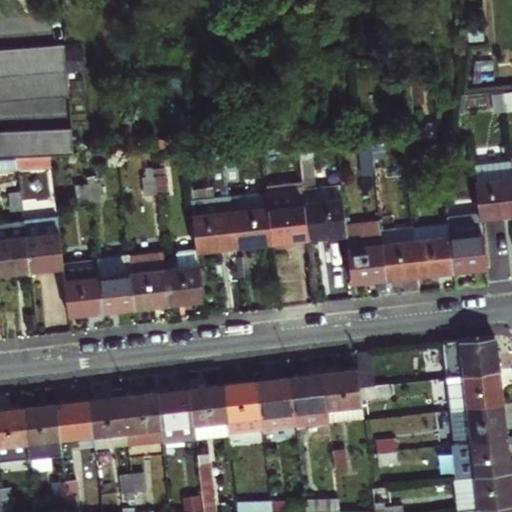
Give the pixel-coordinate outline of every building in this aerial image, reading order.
[(482,31),(467,32),(466,43),(483,42),(482,31)] [(466,43),(467,32),(456,32),(458,53),(465,55),(466,43)] [(0,105),(70,102),(66,50),(0,52),(0,105)] [(504,93),(493,94),(495,112),(507,111),(504,93)] [(272,128),(274,143),(291,142),(290,126),(272,128)] [(263,129),(241,130),(243,150),(265,149),(263,129)] [(0,161),(18,160),(52,159),(75,158),(72,130),(0,133),(0,161)] [(426,130),(409,131),(410,143),(427,142),(426,130)] [(383,169),(380,144),(369,145),(370,153),(372,171),(383,169)] [(437,145),(439,164),(450,162),(448,144),(437,145)] [(437,145),(403,149),(405,161),(426,158),(427,165),(439,164),(437,145)] [(290,180),(302,178),(300,161),(298,148),(286,148),(290,180)] [(240,186),(237,151),(225,151),(227,168),(229,187),(240,186)] [(361,172),(372,171),(370,153),(358,154),(361,172)] [(52,159),(18,160),(20,172),(52,171),(52,159)] [(300,161),(302,178),(315,177),(312,159),(300,161)] [(481,215),(481,219),(503,216),(511,215),(511,159),(473,164),(481,215)] [(217,189),(229,187),(227,168),(215,170),(217,189)] [(155,179),(157,197),(169,195),(166,171),(154,172),(155,179)] [(85,186),(87,203),(99,202),(96,178),(84,179),(85,186)] [(157,197),(155,179),(144,180),(146,198),(157,197)] [(305,204),(309,238),(327,236),(346,234),(340,185),(303,189),(305,204)] [(87,203),(85,186),(74,188),(75,204),(87,203)] [(266,193),(230,197),(236,247),(253,245),(272,243),(268,208),(266,193)] [(24,213),(22,195),(11,196),(13,215),(24,213)] [(230,197),(192,202),(198,251),(221,248),(236,247),(230,197)] [(290,241),(309,238),(305,204),(268,208),(272,243),(290,241)] [(27,236),(31,271),(41,270),(64,267),(58,215),(25,219),(27,236)] [(449,238),(453,271),(468,269),(487,267),(481,219),(481,215),(446,218),(449,238)] [(0,274),(19,272),(31,271),(27,236),(0,239),(0,274)] [(449,238),(415,241),(419,275),(436,273),(453,271),(449,238)] [(415,241),(381,245),(386,279),(404,277),(419,275),(415,241)] [(369,281),(386,279),(381,245),(348,249),(352,283),(369,281)] [(153,306),(169,304),(166,269),(163,250),(129,254),(137,308),(153,306)] [(94,264),(96,278),(100,313),(120,310),(137,308),(129,254),(94,258),(94,264)] [(96,278),(94,264),(64,267),(66,282),(96,278)] [(200,265),(166,269),(169,304),(189,302),(204,300),(200,265)] [(100,313),(96,278),(66,282),(68,302),(70,316),(85,314),(100,313)] [(278,301),(258,303),(259,311),(279,309),(278,301)] [(34,315),(27,316),(28,332),(36,331),(34,315)] [(496,337),(463,340),(467,375),(500,372),(498,355),(496,337)] [(364,417),(362,400),(361,388),(359,370),(345,372),(325,374),(330,420),(364,417)] [(369,387),(394,384),(392,371),(368,374),(369,387)] [(467,375),(451,377),(454,410),(504,404),(502,388),(500,372),(467,375)] [(292,378),(297,424),(330,420),(325,374),(308,376),(292,378)] [(258,382),(262,415),(263,428),(297,424),(292,378),(276,380),(258,382)] [(230,419),(262,415),(258,382),(243,384),(225,386),(230,419)] [(394,384),(369,387),(361,388),(362,400),(395,396),(394,384)] [(191,389),(197,437),(231,433),(230,419),(225,386),(207,388),(191,389)] [(164,441),(197,437),(191,389),(175,391),(158,393),(164,441)] [(141,395),(124,397),(128,430),(130,445),(164,441),(158,393),(141,395)] [(91,401),(97,448),(113,446),(111,433),(128,430),(124,397),(106,399),(91,401)] [(75,403),(59,405),(62,438),(79,436),(80,450),(97,448),(91,401),(75,403)] [(506,420),(504,404),(454,410),(458,443),(508,437),(506,420)] [(62,438),(59,405),(40,407),(24,409),(28,442),(62,438)] [(7,411),(0,411),(0,461),(30,458),(28,442),(24,409),(7,411)] [(383,452),(401,450),(399,437),(381,439),(383,452)] [(455,443),(459,477),(478,475),(511,471),(510,457),(508,437),(458,443),(455,443)] [(401,450),(383,452),(384,463),(402,461),(401,450)] [(198,453),(200,465),(202,483),(214,482),(211,451),(198,453)] [(346,451),(334,452),(336,470),(348,468),(346,451)] [(279,457),(266,458),(269,476),(281,475),(279,457)] [(257,477),(269,476),(266,458),(255,459),(257,477)] [(191,485),(202,483),(200,465),(189,466),(191,485)] [(145,471),(133,473),(135,491),(147,490),(145,471)] [(478,475),(459,477),(463,510),(465,510),(482,508),(511,504),(511,474),(511,471),(478,475)] [(123,493),(135,491),(133,473),(121,474),(123,493)] [(83,511),(79,481),(68,482),(71,511),(83,511)] [(71,511),(68,482),(56,483),(59,511),(71,511)] [(13,506),(11,489),(0,489),(0,492),(2,511),(36,511),(36,503),(13,506)] [(305,498),(306,511),(341,511),(339,498),(305,498)] [(289,499),(271,499),(272,511),(287,511),(290,511),(289,499)] [(372,502),(374,510),(373,511),(406,511),(406,505),(388,507),(387,500),(372,502)]
